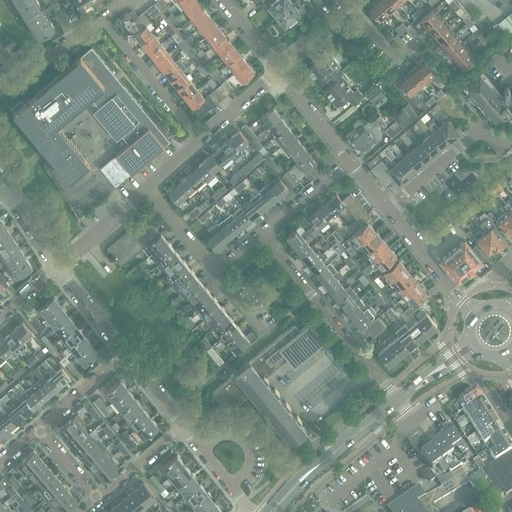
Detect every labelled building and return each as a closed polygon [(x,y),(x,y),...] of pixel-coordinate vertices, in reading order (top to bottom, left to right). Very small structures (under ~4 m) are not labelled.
[(40,6),(36,0),(30,0),(19,7),(28,22),(46,11),(42,5),(40,6)] [(73,0),(80,10),(91,3),(88,0),(73,0)] [(163,12),(168,8),(161,0),(158,0),(155,3),(163,12)] [(177,0),(177,1),(184,10),(196,0),(177,0)] [(184,10),(191,19),(204,9),(196,0),(184,10)] [(269,11),(274,18),(292,3),(289,0),(273,0),(267,5),(271,10),(269,11)] [(380,21),(388,14),(376,0),(374,0),(367,7),(380,21)] [(390,0),(376,0),(388,14),(396,7),(390,0)] [(297,9),(292,3),(274,18),(279,24),(281,22),(285,27),(303,13),(299,8),(297,9)] [(152,5),(143,13),(151,22),(160,15),(152,5)] [(419,20),(426,29),(441,16),(434,8),(419,20)] [(191,19),(199,28),(211,18),(204,9),(191,19)] [(50,18),(46,11),(28,22),(38,38),(54,28),(48,19),(50,18)] [(511,32),(511,11),(499,23),(509,35),(511,32)] [(133,21),(141,30),(146,26),(151,22),(143,13),(133,21)] [(426,29),(434,37),(448,25),(441,16),(426,29)] [(462,20),(466,24),(471,20),(467,16),(462,20)] [(199,28),(206,37),(218,27),(211,18),(199,28)] [(497,24),(492,28),(499,36),(504,32),(497,24)] [(434,37),(441,46),(456,33),(448,25),(434,37)] [(134,35),(141,45),(153,35),(156,32),(153,28),(150,30),(146,26),(141,30),(134,35)] [(210,49),(213,46),(225,36),(218,27),(206,37),(209,41),(206,44),(210,49)] [(476,36),(480,40),(484,36),(481,32),(476,36)] [(441,46),(448,54),(462,41),(456,33),(441,46)] [(141,45),(149,54),(161,44),(153,35),(141,45)] [(213,46),(220,55),(233,45),(225,36),(213,46)] [(448,54),(455,62),(469,49),(462,41),(448,54)] [(178,45),(184,52),(187,49),(182,42),(178,45)] [(149,54),(156,63),(168,53),(161,44),(149,54)] [(220,55),(228,64),(240,54),(233,45),(220,55)] [(69,179),(89,163),(56,124),(89,97),(91,100),(89,102),(93,106),(95,104),(98,107),(95,109),(119,137),(121,135),(128,143),(115,154),(118,158),(103,171),(115,186),(130,173),(131,174),(170,142),(91,47),(23,103),(20,100),(10,109),(69,179)] [(193,55),(187,49),(184,52),(189,58),(193,55)] [(476,57),(469,49),(455,62),(462,70),(476,57)] [(329,76),(334,81),(343,73),(339,68),(341,66),(333,56),(330,58),(325,52),(305,69),(319,86),(329,76)] [(156,63),(163,72),(175,62),(168,53),(156,63)] [(228,64),(235,73),(247,63),(240,54),(228,64)] [(179,58),(175,62),(163,72),(170,81),(182,71),(187,68),(179,58)] [(423,59),(414,67),(427,81),(435,74),(423,59)] [(254,72),(247,63),(235,73),(242,82),(254,72)] [(414,67),(406,74),(419,88),(427,81),(414,67)] [(186,75),(182,71),(170,81),(178,90),(190,80),(193,77),(189,73),(186,75)] [(511,96),(511,97),(509,97),(509,88),(507,86),(504,88),(503,97),(500,96),(479,72),(463,86),(489,117),(492,115),(495,119),(499,115),(500,116),(501,117),(503,118),(505,118),(507,117),(509,116),(510,116),(511,118),(511,96)] [(349,80),(343,73),(334,81),(323,91),(337,107),(347,99),(352,105),(363,96),(356,88),(353,91),(346,83),(349,80)] [(410,95),(419,88),(406,74),(398,81),(410,95)] [(211,78),(207,81),(212,88),(216,85),(211,78)] [(178,90),(185,99),(197,89),(190,80),(178,90)] [(228,94),(233,90),(226,80),(220,85),(228,94)] [(374,103),(384,95),(376,86),(366,94),(374,103)] [(218,87),(213,90),(221,100),(225,96),(218,87)] [(199,118),(207,111),(199,102),(204,98),(197,89),(185,99),(190,105),(189,106),(191,108),(199,118)] [(213,90),(208,94),(216,104),(221,100),(213,90)] [(208,94),(204,98),(211,108),(216,104),(208,94)] [(204,98),(199,102),(207,111),(211,108),(204,98)] [(407,104),(392,117),(395,121),(402,128),(417,115),(407,104)] [(441,108),(437,104),(432,107),(436,112),(441,108)] [(262,125),(265,129),(280,117),(273,108),(261,117),(265,122),(262,125)] [(383,127),(386,124),(379,115),(371,122),(369,119),(363,125),(362,124),(358,124),(356,126),(355,129),(356,130),(348,138),(362,153),(377,140),(381,136),(381,133),(379,130),(380,129),(377,127),(381,124),(383,127)] [(271,130),(276,135),(287,126),(280,117),(265,129),(268,132),(271,130)] [(420,118),(416,122),(420,127),(424,123),(420,118)] [(447,119),(439,127),(450,140),(454,137),(456,139),(462,133),(457,127),(455,128),(447,119)] [(391,138),(402,128),(395,121),(384,130),(391,138)] [(424,123),(420,127),(424,131),(428,128),(424,123)] [(240,129),(251,141),(255,137),(256,136),(246,125),(240,129)] [(273,137),(280,147),(294,135),(287,126),(276,135),(273,137)] [(439,127),(430,134),(443,149),(448,146),(446,144),(450,140),(439,127)] [(238,131),(229,138),(239,149),(247,141),(238,131)] [(404,132),(399,136),(403,141),(408,137),(404,132)] [(430,134),(422,141),(433,155),(437,151),(439,153),(443,149),(430,134)] [(280,147),(287,156),(290,154),(302,144),(294,135),(280,147)] [(408,137),(403,141),(407,146),(412,142),(408,137)] [(229,138),(220,146),(230,157),(239,149),(229,138)] [(422,141),(414,148),(425,162),(426,161),(433,155),(422,141)] [(309,154),(302,144),(290,154),(298,163),(309,154)] [(220,146),(212,154),(221,165),(225,168),(233,161),(230,157),(220,146)] [(387,146),(382,150),(387,155),(391,151),(387,146)] [(414,148),(405,156),(418,171),(423,167),(421,165),(425,162),(414,148)] [(391,151),(387,155),(391,160),(395,156),(391,151)] [(212,154),(203,162),(212,172),(221,165),(212,154)] [(298,163),(309,178),(317,172),(313,166),(316,163),(309,154),(298,163)] [(259,155),(251,162),(254,167),(263,160),(259,155)] [(368,162),(367,163),(373,169),(374,169),(375,168),(387,182),(389,180),(389,179),(393,175),(389,170),(389,169),(377,155),(368,162)] [(405,156),(397,162),(408,176),(412,172),(414,174),(418,171),(405,156)] [(216,176),(212,172),(203,162),(194,169),(204,180),(207,184),(216,176)] [(389,169),(389,170),(393,175),(389,179),(389,180),(390,181),(397,189),(402,185),(400,183),(408,176),(397,162),(389,169)] [(194,169),(186,177),(195,188),(204,180),(194,169)] [(288,176),(285,173),(281,177),(291,188),(296,183),(290,175),(288,176)] [(186,177),(177,185),(186,195),(195,188),(186,177)] [(279,180),(270,187),(279,197),(288,190),(279,180)] [(488,190),(492,195),(497,190),(496,189),(500,186),(497,182),(488,190)] [(268,184),(259,192),(270,205),(279,197),(270,187),(268,184)] [(178,203),(186,195),(177,185),(168,193),(178,203)] [(224,185),(217,190),(221,195),(227,189),(224,185)] [(215,200),(221,195),(217,190),(211,196),(215,200)] [(250,199),(252,202),(261,212),(270,205),(259,192),(250,199)] [(336,193),(327,201),(338,215),(341,211),(339,209),(344,205),(341,201),(342,200),(336,193)] [(350,193),(342,200),(341,201),(344,205),(345,205),(354,198),(350,193)] [(345,205),(349,210),(358,203),(354,198),(345,205)] [(220,207),(224,203),(220,199),(216,203),(220,207)] [(250,199),(241,206),(252,220),(261,212),(252,202),(250,199)] [(206,200),(197,208),(201,212),(210,204),(206,200)] [(327,201),(318,209),(326,219),(327,219),(331,215),(333,218),(338,215),(327,201)] [(349,210),(352,215),(362,207),(358,203),(349,210)] [(241,206),(232,214),(243,227),(252,220),(241,206)] [(192,220),(201,212),(197,208),(196,207),(187,214),(192,220)] [(352,215),(357,221),(367,213),(362,207),(352,215)] [(320,230),(329,222),(327,219),(326,219),(318,209),(308,217),(320,230)] [(511,218),(507,213),(506,211),(502,215),(503,216),(497,221),(510,236),(511,235),(511,234),(511,218)] [(357,221),(362,226),(363,227),(368,222),(372,219),(367,213),(357,221)] [(120,265),(146,244),(146,243),(160,232),(156,228),(157,227),(147,214),(107,248),(120,265)] [(232,214),(223,221),(234,234),(243,227),(232,214)] [(487,216),(470,231),(477,239),(487,251),(489,252),(493,249),(496,250),(503,244),(490,229),(495,225),(492,222),(487,216)] [(212,226),(216,231),(225,242),(234,234),(223,221),(222,221),(217,225),(216,223),(212,226)] [(356,247),(359,245),(358,245),(375,231),(368,222),(363,227),(362,226),(352,235),(357,241),(353,244),(356,247)] [(216,231),(212,226),(211,225),(207,229),(212,235),(207,239),(215,249),(225,242),(216,231)] [(312,225),(308,228),(300,235),(296,229),(286,237),(293,247),(303,238),(304,239),(311,233),(310,233),(315,229),(312,225)] [(0,231),(0,245),(12,238),(6,228),(0,231)] [(341,229),(337,232),(339,235),(343,239),(347,235),(341,229)] [(343,239),(339,235),(337,232),(335,230),(332,233),(340,242),(343,239)] [(363,248),(367,252),(382,239),(375,231),(358,245),(359,245),(362,249),(363,248)] [(146,244),(153,253),(167,241),(160,232),(146,243),(146,244)] [(0,245),(0,254),(3,259),(19,248),(12,238),(0,245)] [(293,247),(301,256),(311,247),(304,239),(303,238),(293,247)] [(368,258),(371,262),(389,247),(382,239),(367,252),(370,256),(368,258)] [(464,240),(440,260),(457,281),(482,261),(481,260),(485,256),(476,245),(471,248),(464,240)] [(153,253),(161,262),(175,251),(167,241),(153,253)] [(301,256),(308,265),(318,256),(321,254),(318,250),(315,253),(311,247),(301,256)] [(368,273),(372,270),(378,265),(381,269),(397,256),(389,247),(371,262),(372,262),(364,268),(368,273)] [(3,259),(9,269),(25,258),(19,248),(3,259)] [(161,262),(168,272),(183,260),(175,251),(161,262)] [(319,257),(318,256),(308,265),(312,269),(311,270),(314,275),(316,274),(325,265),(322,261),(328,257),(324,252),(319,257)] [(32,269),(25,258),(9,269),(16,279),(32,269)] [(385,277),(389,281),(406,268),(403,265),(403,263),(401,261),(400,261),(399,259),(384,271),(387,276),(385,277)] [(168,272),(176,281),(190,269),(183,260),(168,272)] [(326,266),(325,265),(316,274),(323,283),(337,271),(330,263),(326,266)] [(147,266),(142,270),(146,275),(151,271),(147,266)] [(409,271),(406,268),(389,281),(392,286),(394,284),(398,288),(413,276),(412,275),(412,274),(410,271),(409,271)] [(176,281),(184,290),(198,278),(190,269),(176,281)] [(337,271),(323,283),(330,291),(340,283),(337,279),(342,275),(338,270),(337,271)] [(10,285),(1,275),(0,276),(0,283),(5,289),(10,285)] [(414,278),(413,276),(398,288),(401,292),(399,294),(402,298),(420,284),(417,281),(417,280),(415,278),(414,278)] [(184,290),(191,299),(205,288),(198,278),(184,290)] [(330,291),(338,301),(352,289),(349,285),(345,289),(340,283),(330,291)] [(423,288),(420,284),(402,298),(406,303),(408,301),(411,305),(412,305),(420,299),(427,293),(426,292),(426,291),(424,288),(423,288)] [(191,299),(199,309),(213,297),(205,288),(191,299)] [(338,301),(345,310),(359,298),(352,289),(338,301)] [(38,309),(46,318),(61,306),(53,297),(38,309)] [(199,309),(206,318),(221,306),(213,297),(199,309)] [(345,310),(352,319),(366,307),(359,298),(345,310)] [(424,304),(420,299),(412,305),(411,305),(407,309),(411,314),(424,304)] [(36,303),(31,308),(34,312),(40,307),(36,303)] [(46,318),(53,328),(68,316),(61,306),(46,318)] [(206,318),(214,327),(229,316),(221,306),(206,318)] [(360,329),(371,320),(375,317),(366,307),(352,319),(360,329)] [(390,308),(386,311),(391,317),(395,314),(390,308)] [(406,318),(411,314),(407,309),(404,311),(402,313),(406,318)] [(426,313),(417,321),(428,335),(438,327),(426,313)] [(27,318),(35,327),(39,324),(31,314),(27,318)] [(53,328),(61,337),(75,325),(68,316),(53,328)] [(214,327),(222,337),(236,325),(229,316),(214,327)] [(378,317),(375,320),(378,325),(369,333),(373,338),(386,327),(378,317)] [(365,328),(369,333),(378,325),(375,320),(365,328)] [(417,321),(408,328),(408,329),(419,342),(428,335),(417,321)] [(22,323),(13,330),(23,341),(31,334),(22,323)] [(219,387),(212,393),(228,413),(235,407),(250,394),(252,397),(291,444),(304,434),(306,432),(306,431),(299,423),(301,421),(297,415),(295,417),(288,409),(290,407),(286,402),(284,404),(277,396),(279,394),(275,388),(273,390),(266,382),(268,380),(264,376),(274,368),(275,370),(288,359),(294,366),(324,341),(309,323),(303,328),(299,331),(295,326),(294,325),(285,333),(248,363),(250,364),(236,376),(234,374),(225,382),(219,387)] [(43,329),(39,324),(35,327),(39,333),(43,329)] [(61,337),(68,346),(83,334),(75,325),(61,337)] [(246,336),(236,325),(222,337),(235,353),(250,341),(246,336)] [(395,333),(398,336),(399,336),(410,350),(419,342),(408,329),(408,328),(405,325),(395,333)] [(27,346),(23,341),(13,330),(4,338),(18,353),(27,346)] [(252,332),(246,336),(250,341),(256,336),(252,332)] [(68,346),(76,356),(91,344),(83,334),(68,346)] [(399,336),(398,336),(389,344),(400,358),(410,350),(399,336)] [(13,358),(18,353),(4,338),(0,341),(0,350),(5,357),(9,353),(13,358)] [(353,375),(325,341),(322,343),(337,362),(331,367),(337,374),(340,372),(347,380),(353,375)] [(57,349),(52,344),(48,347),(53,352),(57,349)] [(98,353),(91,344),(76,356),(84,365),(98,353)] [(389,367),(400,358),(389,344),(378,353),(389,367)] [(212,346),(206,351),(219,366),(224,361),(212,346)] [(41,350),(35,355),(38,358),(44,353),(41,350)] [(33,353),(24,361),(29,366),(32,364),(29,360),(35,355),(33,353)] [(32,364),(38,358),(35,355),(29,360),(32,364)] [(61,360),(65,365),(70,361),(66,356),(61,360)] [(41,363),(51,376),(52,376),(60,385),(69,378),(61,368),(55,373),(44,360),(41,363)] [(78,371),(70,361),(65,365),(73,375),(78,371)] [(23,365),(17,370),(21,374),(26,369),(23,365)] [(32,370),(39,379),(51,393),(60,385),(51,376),(47,380),(36,367),(32,370)] [(14,380),(21,374),(17,370),(11,376),(14,380)] [(26,381),(30,386),(43,401),(51,393),(39,379),(34,383),(30,378),(26,381)] [(105,392),(113,401),(128,390),(120,380),(105,392)] [(5,381),(0,385),(0,387),(2,390),(8,385),(5,381)] [(17,389),(25,398),(34,408),(43,401),(30,386),(25,391),(21,386),(17,389)] [(462,406),(465,410),(481,400),(474,389),(455,401),(459,407),(462,406)] [(113,401),(121,411),(135,399),(128,390),(113,401)] [(8,397),(14,403),(25,416),(34,408),(25,398),(21,402),(17,397),(15,398),(12,394),(11,394),(8,397)] [(93,401),(101,411),(106,407),(98,397),(93,401)] [(121,411),(128,420),(143,408),(135,399),(121,411)] [(466,415),(455,422),(458,426),(487,408),(482,399),(465,410),(463,411),(466,415)] [(0,403),(0,404),(7,413),(16,423),(25,416),(14,403),(10,407),(8,405),(6,406),(3,402),(0,403)] [(88,411),(92,416),(97,412),(93,407),(88,411)] [(106,407),(101,411),(105,416),(110,412),(106,407)] [(128,420),(136,429),(150,418),(143,408),(128,420)] [(487,408),(458,426),(460,429),(470,423),(473,428),(492,416),(488,410),(487,408)] [(97,412),(92,416),(96,421),(101,417),(97,412)] [(0,421),(8,431),(16,423),(7,413),(3,417),(0,413),(0,421)] [(60,429),(67,437),(85,422),(77,413),(60,429)] [(477,433),(466,439),(468,443),(497,425),(498,425),(492,416),(473,428),(477,433)] [(158,427),(150,418),(136,429),(144,439),(158,427)] [(67,437),(74,445),(88,433),(81,426),(85,423),(85,422),(67,437)] [(116,422),(111,426),(115,431),(120,427),(116,422)] [(102,427),(106,433),(110,429),(106,424),(102,427)] [(480,440),(483,445),(502,434),(497,425),(468,443),(468,444),(470,447),(480,440)] [(439,434),(439,435),(440,437),(449,450),(450,451),(456,447),(462,455),(468,451),(461,441),(460,442),(450,427),(439,434)] [(110,429),(106,433),(110,438),(114,434),(110,429)] [(120,434),(123,439),(129,435),(125,430),(120,434)] [(74,445),(81,454),(95,442),(88,433),(74,445)] [(487,449),(477,456),(478,458),(479,459),(481,458),(507,442),(508,442),(503,433),(484,445),(487,449)] [(136,445),(129,435),(123,439),(131,449),(136,445)] [(440,437),(429,445),(430,446),(431,446),(439,459),(440,459),(441,460),(451,453),(450,451),(449,450),(440,437)] [(115,444),(119,449),(124,446),(119,441),(115,444)] [(81,454),(88,462),(106,447),(105,446),(102,449),(95,442),(81,454)] [(481,458),(479,459),(480,462),(490,455),(495,462),(511,451),(511,447),(508,442),(507,442),(481,458)] [(124,446),(119,449),(123,454),(128,451),(124,446)] [(441,460),(440,459),(439,459),(431,446),(430,446),(420,454),(430,468),(436,463),(443,473),(447,470),(447,469),(441,460)] [(88,462),(95,470),(113,455),(106,447),(88,462)] [(16,466),(23,474),(41,459),(34,451),(16,466)] [(511,451),(495,462),(484,468),(481,470),(487,479),(499,496),(503,493),(505,496),(511,491),(511,451)] [(113,455),(95,470),(102,479),(116,467),(109,459),(113,456),(113,455)] [(162,467),(170,477),(184,465),(177,456),(162,467)] [(478,458),(473,461),(479,471),(481,470),(484,468),(480,462),(479,459),(478,458)] [(27,472),(34,479),(48,467),(41,459),(23,474),(24,475),(27,472)] [(457,464),(447,470),(450,475),(460,469),(457,464)] [(170,477),(177,486),(192,475),(184,465),(170,477)] [(37,491),(55,476),(48,467),(34,479),(41,487),(37,491)] [(430,482),(435,479),(427,469),(423,472),(430,482)] [(450,475),(453,480),(457,477),(463,473),(460,469),(450,475)] [(479,471),(475,473),(481,482),(487,479),(481,470),(479,471)] [(463,473),(457,477),(462,486),(468,482),(469,482),(467,479),(463,473)] [(469,477),(467,479),(469,482),(472,488),(481,482),(475,473),(469,477)] [(8,478),(13,483),(17,480),(12,475),(8,478)] [(148,479),(155,488),(160,484),(153,475),(148,479)] [(177,486),(185,495),(199,484),(192,475),(177,486)] [(439,475),(435,478),(441,487),(445,484),(439,475)] [(37,491),(44,499),(62,484),(55,476),(37,491)] [(453,480),(451,481),(456,490),(462,486),(457,477),(453,480)] [(17,480),(13,483),(17,488),(21,485),(17,480)] [(451,481),(446,484),(451,493),(456,490),(451,481)] [(143,483),(134,490),(146,504),(155,497),(143,483)] [(44,499),(51,507),(69,492),(62,484),(44,499)] [(164,489),(160,484),(155,488),(159,493),(164,489)] [(185,495),(192,505),(207,493),(199,484),(185,495)] [(441,487),(436,490),(442,498),(451,493),(446,484),(445,484),(441,487)] [(8,490),(12,495),(16,492),(12,487),(8,490)] [(423,511),(422,510),(417,501),(424,497),(417,487),(387,508),(389,511),(423,511)] [(134,490),(126,497),(138,511),(146,504),(134,490)] [(436,490),(430,493),(435,502),(442,498),(436,490)] [(22,495),(27,500),(31,496),(26,491),(22,495)] [(69,492),(51,507),(55,511),(63,511),(76,501),(69,492)] [(192,505),(198,511),(202,511),(214,503),(207,493),(192,505)] [(424,497),(417,501),(422,510),(432,504),(435,502),(430,493),(424,497)] [(346,511),(368,497),(366,494),(342,511),(346,511)] [(15,499),(19,504),(23,500),(19,495),(15,499)] [(31,496),(27,500),(31,505),(35,501),(31,496)] [(483,496),(473,502),(477,508),(487,502),(483,496)] [(126,497),(118,504),(124,511),(137,511),(138,511),(126,497)] [(471,498),(465,502),(471,511),(477,508),(473,502),(471,498)] [(165,503),(169,508),(174,504),(170,499),(165,503)] [(23,500),(19,504),(24,509),(28,505),(23,500)] [(465,502),(459,505),(463,511),(470,511),(471,511),(465,502)] [(221,511),(214,503),(202,511),(221,511)]
